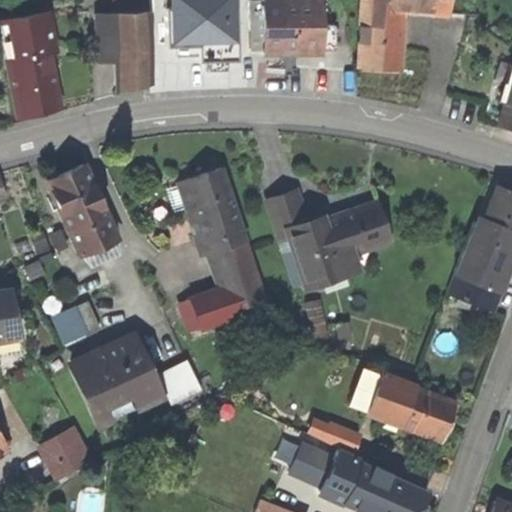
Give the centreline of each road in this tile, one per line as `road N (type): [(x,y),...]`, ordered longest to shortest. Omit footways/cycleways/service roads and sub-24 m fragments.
road 1 (residential): [(511,161),(367,122),(275,111),(173,112),(0,151)]
road 2 (residential): [(511,343),(453,511)]
